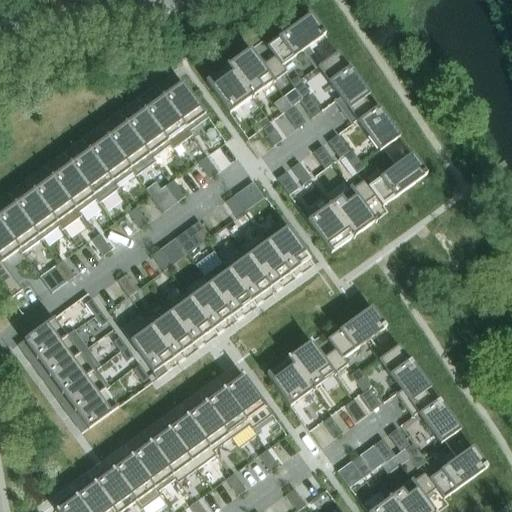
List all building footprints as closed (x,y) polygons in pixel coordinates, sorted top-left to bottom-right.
[(275,57),(261,67),(273,82),(286,72),(282,66),(309,47),(325,35),(311,15),(267,46),(275,57)] [(228,63),(227,64),(251,97),(273,82),(261,67),(249,50),(229,65),(228,63)] [(338,52),(318,67),(340,98),(335,102),(343,113),(369,95),(338,52)] [(227,66),(206,81),(229,114),(251,97),(227,64),(226,64),(227,66)] [(298,76),(289,82),(296,90),(304,84),(298,76)] [(172,94),(165,99),(186,128),(205,114),(182,83),(170,92),(172,94)] [(304,84),(296,90),(302,98),(310,92),(304,84)] [(369,95),(343,113),(351,125),(357,120),(379,152),(399,137),(369,95)] [(153,107),(146,112),(167,142),(186,128),(165,99),(163,97),(152,105),(153,107)] [(135,121),(128,126),(149,155),(167,142),(146,112),(145,110),(133,118),(135,121)] [(270,123),(262,129),(268,138),(276,132),(270,123)] [(116,134),(109,139),(131,169),(149,155),(128,126),(126,124),(115,132),(116,134)] [(276,132),(268,138),(274,146),(282,140),(276,132)] [(98,147),(91,152),(112,182),(131,169),(109,139),(108,137),(96,145),(98,147)] [(79,161),(72,166),(94,195),(112,182),(91,152),(89,150),(78,159),(79,161)] [(352,151),(344,157),(350,165),(358,159),(352,151)] [(364,180),(351,190),(362,205),(375,195),(383,206),(427,174),(412,154),(412,155),(396,166),(369,186),(364,180)] [(206,156),(198,162),(204,171),(212,165),(206,156)] [(358,159),(350,165),(356,174),(364,168),(358,159)] [(299,163),(290,169),(296,177),(305,171),(299,163)] [(61,174),(54,179),(75,209),(94,195),(72,166),(71,164),(59,172),(61,174)] [(212,165),(204,171),(210,179),(218,173),(212,165)] [(305,171),(296,177),(303,185),(311,179),(305,171)] [(42,187),(35,193),(57,222),(75,209),(54,179),(52,177),(41,185),(42,187)] [(173,180),(165,186),(171,194),(179,188),(173,180)] [(179,188),(171,194),(177,202),(185,197),(179,188)] [(351,190),(329,205),(354,239),(354,238),(353,237),(374,222),(362,205),(351,190)] [(24,201),(17,206),(38,236),(57,222),(35,193),(34,191),(22,199),(24,201)] [(233,196),(225,202),(231,210),(239,204),(233,196)] [(6,214),(0,218),(0,221),(20,249),(38,236),(17,206),(15,204),(4,212),(6,214)] [(239,204),(231,210),(237,218),(245,212),(239,204)] [(329,205),(307,221),(331,253),(352,238),(353,239),(354,239),(329,205)] [(136,207),(128,213),(134,221),(142,215),(136,207)] [(142,215),(134,221),(140,229),(148,223),(142,215)] [(0,284),(11,300),(23,291),(2,262),(20,249),(0,221),(0,284)] [(199,221),(190,227),(196,235),(205,230),(199,221)] [(287,227),(267,242),(289,272),(297,266),(298,267),(310,259),(287,227)] [(205,230),(196,235),(202,244),(211,238),(205,230)] [(99,233),(91,239),(97,248),(105,242),(99,233)] [(105,242),(97,248),(103,256),(111,250),(105,242)] [(267,242),(247,256),(269,286),(277,281),(278,282),(290,274),(289,272),(267,242)] [(160,249),(151,255),(158,264),(166,258),(160,249)] [(247,256),(228,270),(250,301),(258,295),(259,296),(270,288),(269,286),(247,256)] [(166,258),(158,264),(164,272),(172,266),(166,258)] [(62,260),(54,266),(60,275),(69,269),(62,260)] [(69,269),(60,275),(66,283),(74,277),(69,269)] [(228,270),(209,284),(231,315),(238,309),(239,310),(251,302),(250,301),(228,270)] [(125,274),(117,280),(123,289),(131,283),(125,274)] [(131,283),(123,289),(129,297),(137,291),(131,283)] [(209,284),(189,299),(211,329),(219,323),(220,324),(231,316),(231,315),(209,284)] [(189,299),(170,313),(192,343),(199,337),(200,339),(212,330),(211,329),(189,299)] [(94,302),(87,307),(94,317),(101,312),(94,302)] [(335,350),(322,360),(333,375),(347,365),(342,359),(369,340),(385,328),(386,328),(371,308),(328,339),(335,350)] [(101,312),(94,317),(102,326),(108,322),(101,312)] [(170,313),(150,327),(172,357),(180,351),(181,353),(193,344),(192,343),(170,313)] [(23,341),(17,345),(23,354),(29,350),(36,359),(67,337),(53,319),(35,332),(23,341)] [(150,327),(130,341),(157,379),(167,372),(163,366),(173,358),(172,357),(150,327)] [(36,359),(30,363),(37,372),(42,368),(49,377),(79,354),(67,337),(36,359)] [(119,337),(113,342),(120,352),(126,347),(119,337)] [(288,356),(287,357),(312,390),(333,375),(322,360),(310,343),(289,358),(288,356)] [(398,345),(378,360),(401,391),(395,395),(403,406),(429,387),(398,345)] [(126,347),(120,352),(127,361),(133,357),(126,347)] [(49,377),(43,381),(49,390),(55,385),(61,394),(92,372),(79,354),(49,377)] [(288,359),(266,374),(290,406),(312,390),(287,357),(288,359)] [(139,365),(132,369),(140,379),(146,374),(139,365)] [(358,369),(350,375),(356,383),(364,377),(358,369)] [(61,394),(56,398),(62,407),(68,403),(74,412),(105,389),(92,372),(61,394)] [(232,387),(225,392),(246,421),(265,408),(243,378),(242,376),(231,385),(232,387)] [(364,377),(356,383),(362,391),(370,385),(364,377)] [(429,387),(403,406),(412,417),(417,413),(440,445),(460,430),(429,387)] [(74,412),(68,416),(75,425),(80,420),(87,430),(118,408),(105,389),(74,412)] [(214,400),(207,405),(228,435),(246,421),(225,392),(223,390),(212,398),(214,400)] [(195,413),(188,419),(209,448),(228,435),(207,405),(205,403),(194,411),(195,413)] [(331,416),(322,422),(329,431),(337,425),(331,416)] [(177,427),(170,432),(191,462),(209,448),(188,419),(187,417),(175,425),(177,427)] [(337,425),(329,431),(335,439),(343,433),(337,425)] [(158,440),(151,445),(173,475),(191,462),(170,432),(168,430),(157,438),(158,440)] [(140,454),(133,459),(154,488),(173,475),(151,445),(150,443),(138,452),(140,454)] [(413,444),(405,450),(411,458),(419,452),(413,444)] [(425,473),(411,483),(422,498),(436,488),(444,499),(487,467),(473,447),(472,448),(456,459),(429,479),(425,473)] [(266,449),(258,455),(264,463),(273,457),(266,449)] [(419,452),(411,458),(417,467),(425,461),(419,452)] [(359,456),(351,461),(357,470),(365,464),(359,456)] [(121,467),(114,472),(136,502),(154,488),(133,459),(131,457),(120,465),(121,467)] [(273,457),(264,463),(270,472),(279,466),(273,457)] [(365,464),(357,470),(363,478),(371,472),(365,464)] [(103,480),(96,486),(114,511),(121,511),(136,502),(114,472),(113,470),(101,478),(103,480)] [(234,473),(225,479),(232,487),(240,481),(234,473)] [(240,481),(232,487),(238,495),(246,489),(240,481)] [(411,483),(390,498),(400,511),(432,511),(422,498),(411,483)] [(84,494),(77,499),(86,511),(114,511),(96,486),(94,484),(83,492),(84,494)] [(294,489),(286,495),(292,503),(300,497),(294,489)] [(76,497),(57,510),(58,511),(86,511),(77,499),(76,497)] [(300,497),(292,503),(298,511),(306,505),(300,497)] [(400,511),(390,498),(370,511),(400,511)] [(197,500),(189,506),(193,511),(197,511),(203,508),(197,500)]
